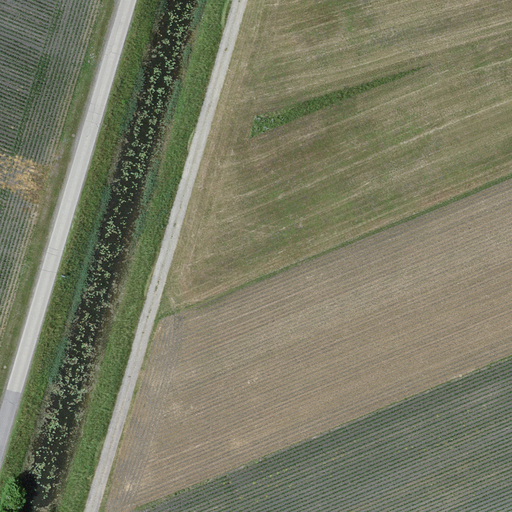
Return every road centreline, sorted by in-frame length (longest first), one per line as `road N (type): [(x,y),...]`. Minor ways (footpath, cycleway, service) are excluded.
road 1 (track): [(91,511),(242,0)]
road 2 (track): [(0,447),(123,0)]
